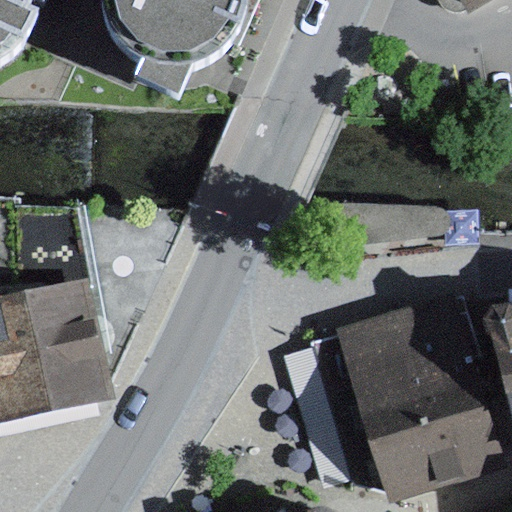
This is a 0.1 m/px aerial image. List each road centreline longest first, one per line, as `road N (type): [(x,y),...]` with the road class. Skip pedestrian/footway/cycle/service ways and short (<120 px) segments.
road 1 (primary): [(211,294),(338,0)]
road 2 (residential): [(211,294),(273,305),(453,271),(511,268)]
road 3 (primary): [(92,511),(161,401),(211,294)]
